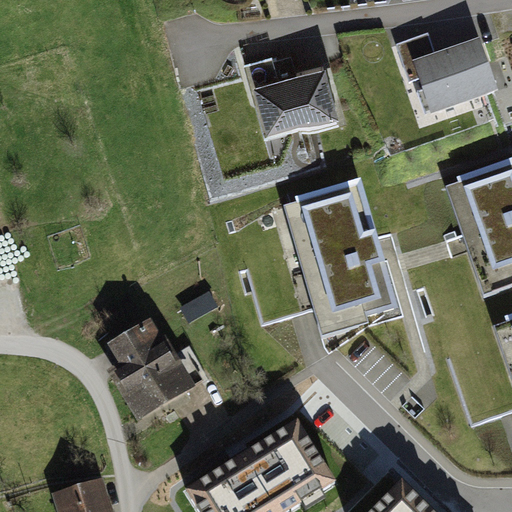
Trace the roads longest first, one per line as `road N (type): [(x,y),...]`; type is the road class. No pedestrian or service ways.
road 1 (residential): [(503,0),(196,38)]
road 2 (residential): [(130,511),(107,398),(73,363),(0,346)]
road 3 (track): [(129,496),(321,366)]
road 4 (residential): [(474,511),(321,366)]
